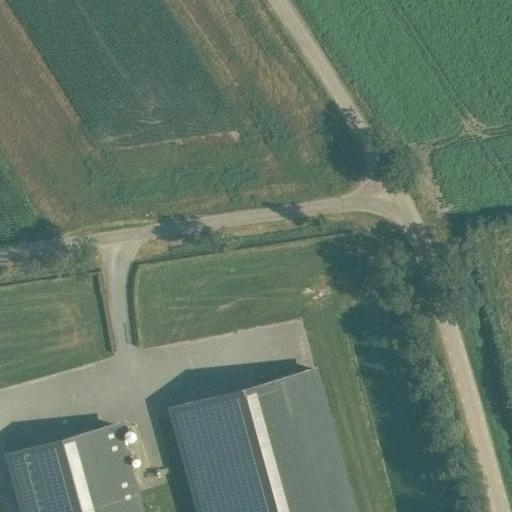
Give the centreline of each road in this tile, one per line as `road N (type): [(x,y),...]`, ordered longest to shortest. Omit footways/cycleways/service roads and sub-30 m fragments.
road 1 (unclassified): [(0,253),(399,194)]
road 2 (unclassified): [(499,511),(435,281),(399,194)]
road 3 (unclassified): [(399,194),(278,0)]
